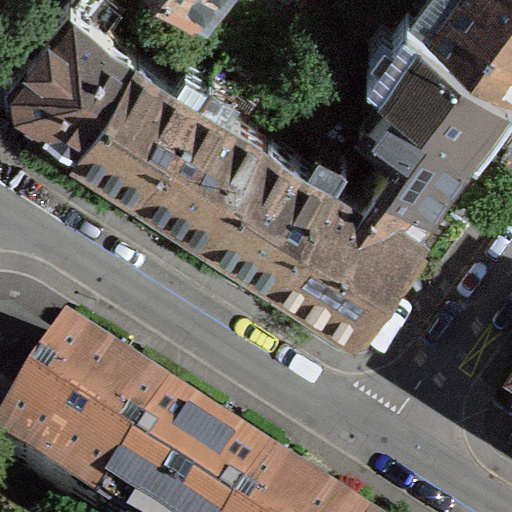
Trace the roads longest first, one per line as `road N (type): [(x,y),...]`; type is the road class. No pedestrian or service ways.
road 1 (residential): [(41,219),(401,448)]
road 2 (residential): [(401,448),(511,294)]
